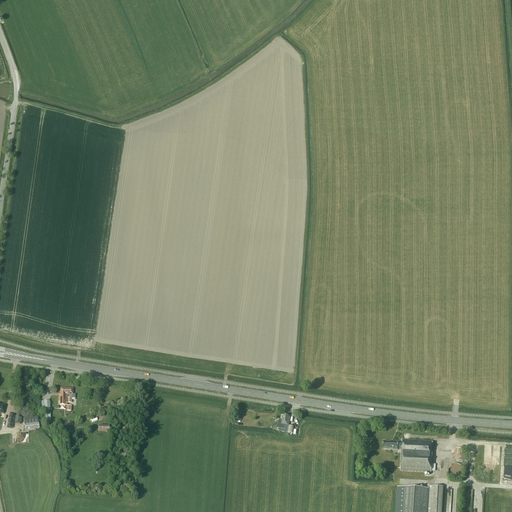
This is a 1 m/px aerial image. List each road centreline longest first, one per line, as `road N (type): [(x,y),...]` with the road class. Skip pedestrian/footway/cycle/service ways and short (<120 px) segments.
road 1 (primary): [(511,424),(344,408),(0,351)]
road 2 (unclassified): [(0,202),(13,103),(0,34)]
